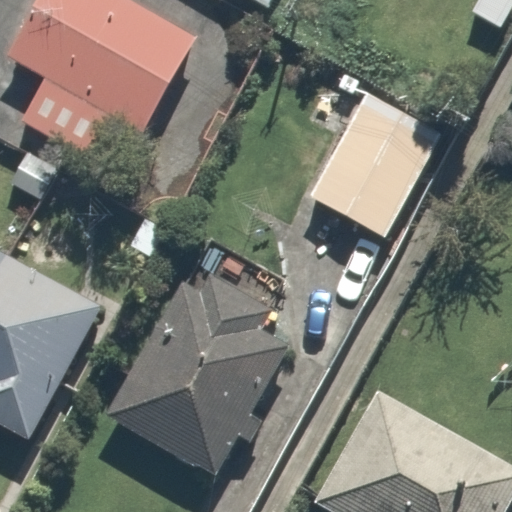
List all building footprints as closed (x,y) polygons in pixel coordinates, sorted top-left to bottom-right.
[(42,0),(9,55),(49,79),(21,124),(91,166),(118,122),(146,138),(204,43),(133,0),(42,0)] [(273,0),(254,0),(269,9),(273,0)] [(395,242),(449,134),(364,92),(311,200),(395,242)] [(0,249),(0,427),(36,446),(109,306),(0,249)] [(311,311),(204,250),(108,417),(215,478),(311,311)] [(511,460),(386,391),(321,510),(324,511),(502,511),(511,495),(511,460)]
